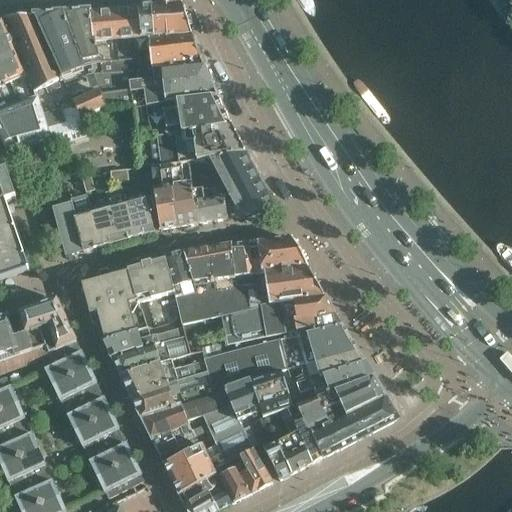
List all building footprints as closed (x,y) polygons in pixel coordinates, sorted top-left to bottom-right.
[(182,7),(152,10),(153,26),(155,40),(166,39),(166,40),(192,37),(192,36),(182,7)] [(152,10),(138,11),(141,41),(148,40),(155,40),(153,26),(152,10)] [(92,15),(90,15),(93,43),(96,42),(101,61),(102,75),(138,72),(136,51),(134,42),(141,41),(138,11),(92,15)] [(89,15),(63,17),(82,72),(89,88),(97,85),(93,76),(102,75),(101,61),(96,42),(93,43),(90,15),(89,15)] [(63,17),(32,19),(35,19),(63,80),(73,103),(74,103),(99,92),(97,85),(89,88),(90,92),(77,98),(68,78),(82,72),(63,17)] [(32,19),(4,22),(34,95),(36,94),(44,117),(74,108),(63,80),(35,19),(32,19)] [(0,138),(7,152),(53,140),(55,147),(88,137),(74,108),(44,117),(36,94),(34,95),(4,22),(0,21),(0,138)] [(166,39),(155,40),(148,40),(141,41),(134,42),(136,51),(149,50),(153,70),(161,69),(202,63),(192,37),(166,40),(166,39)] [(202,63),(161,69),(153,70),(154,80),(140,82),(138,72),(102,75),(93,76),(97,85),(99,92),(105,108),(134,106),(143,106),(144,110),(149,109),(148,105),(161,103),(165,103),(176,102),(218,98),(202,63)] [(99,92),(74,103),(73,103),(81,120),(105,109),(105,108),(99,92)] [(176,102),(165,103),(161,103),(166,135),(181,133),(181,134),(192,132),(231,125),(218,98),(176,102)] [(231,125),(192,132),(181,134),(179,134),(149,139),(153,166),(183,163),(197,161),(197,162),(209,160),(245,154),(233,129),(231,125)] [(245,154),(209,160),(224,187),(259,181),(245,154)] [(171,165),(173,187),(175,209),(170,210),(173,230),(197,225),(194,203),(193,192),(192,184),(185,185),(183,164),(171,165)] [(152,167),(153,190),(154,192),(159,228),(160,228),(161,232),(173,230),(170,210),(175,209),(173,187),(171,165),(152,167)] [(0,282),(29,273),(24,258),(6,203),(16,200),(6,171),(0,173),(0,282)] [(127,171),(119,172),(120,184),(129,183),(127,171)] [(119,172),(111,173),(112,185),(120,184),(119,172)] [(91,179),(83,181),(86,193),(94,191),(91,179)] [(259,181),(224,187),(236,209),(234,210),(238,218),(276,212),(259,181)] [(56,189),(48,191),(51,203),(59,201),(56,189)] [(193,192),(194,203),(197,225),(227,220),(224,197),(204,201),(202,191),(193,192)] [(144,195),(126,200),(137,238),(144,236),(154,233),(161,232),(160,228),(159,228),(154,192),(144,195)] [(126,200),(108,205),(119,243),(137,238),(126,200)] [(72,204),(65,206),(53,209),(66,258),(83,253),(82,248),(73,215),(75,214),(72,204)] [(108,205),(91,210),(101,248),(119,243),(108,205)] [(91,210),(75,214),(73,215),(82,248),(83,253),(94,250),(101,248),(91,210)] [(292,239),(257,243),(249,244),(255,276),(264,275),(308,269),(292,239)] [(249,244),(231,246),(235,278),(255,276),(249,244)] [(206,278),(207,282),(211,282),(211,283),(235,280),(235,278),(231,246),(210,250),(216,275),(206,278)] [(182,255),(193,282),(193,284),(207,282),(206,278),(216,275),(210,250),(184,254),(182,255)] [(182,255),(166,258),(172,289),(193,282),(182,255)] [(166,258),(128,269),(137,302),(173,293),(172,289),(166,258)] [(128,269),(80,281),(90,315),(103,341),(136,332),(129,304),(137,302),(128,269)] [(264,275),(255,276),(235,278),(235,280),(211,283),(208,284),(210,291),(176,299),(182,325),(220,316),(221,316),(260,308),(261,307),(293,302),(324,297),(308,269),(264,275)] [(361,291),(338,304),(366,354),(389,341),(361,291)] [(260,309),(221,316),(224,338),(227,350),(266,340),(266,338),(324,326),(325,331),(342,327),(324,297),(261,307),(260,309)] [(26,311),(7,317),(14,338),(40,329),(40,330),(39,330),(45,346),(48,353),(58,349),(60,348),(60,349),(75,342),(76,341),(72,332),(57,300),(26,310),(26,311)] [(14,338),(7,317),(0,319),(0,361),(45,346),(39,330),(40,330),(40,329),(14,338)] [(281,340),(205,360),(203,361),(214,394),(224,391),(224,390),(240,385),(282,374),(287,371),(315,364),(357,352),(342,327),(325,331),(306,335),(281,340)] [(138,332),(136,332),(103,341),(112,359),(136,351),(136,352),(143,350),(143,348),(154,345),(159,344),(156,337),(150,338),(150,337),(148,330),(138,332)] [(136,351),(112,359),(121,376),(160,364),(172,360),(191,355),(186,338),(154,346),(154,345),(143,348),(143,350),(136,352),(136,351)] [(43,364),(46,369),(45,370),(52,386),(90,368),(82,353),(76,342),(60,350),(49,355),(51,360),(43,364)] [(0,376),(50,358),(48,353),(45,346),(0,361),(0,376)] [(357,352),(315,364),(320,379),(323,378),(322,376),(364,363),(357,352)] [(160,364),(121,376),(131,397),(167,385),(206,373),(203,362),(194,365),(175,370),(172,360),(160,364)] [(322,376),(323,378),(325,385),(312,389),(316,399),(334,392),(373,379),(364,363),(322,376)] [(97,384),(90,368),(52,386),(64,409),(100,392),(96,385),(97,384)] [(167,385),(131,397),(141,418),(175,407),(175,406),(171,396),(210,384),(206,373),(167,385)] [(240,385),(224,390),(224,391),(231,407),(238,421),(261,412),(262,418),(293,408),(282,374),(240,385)] [(0,380),(0,412),(19,404),(11,387),(10,387),(6,378),(0,380)] [(373,379),(334,392),(316,399),(322,412),(340,404),(345,417),(384,398),(373,379)] [(194,401),(181,404),(187,422),(203,417),(204,417),(231,407),(224,391),(214,394),(208,395),(194,401)] [(100,392),(64,409),(75,432),(112,414),(105,399),(103,400),(100,392)] [(396,417),(384,398),(345,417),(358,441),(394,422),(396,417)] [(294,423),(303,420),(306,427),(310,434),(328,425),(322,412),(316,399),(297,407),(288,411),(294,423)] [(19,404),(0,412),(0,439),(28,428),(24,420),(26,420),(19,404)] [(175,407),(141,418),(152,440),(179,429),(188,425),(187,422),(181,404),(175,406),(175,407)] [(204,417),(203,417),(206,425),(192,432),(195,437),(209,432),(221,457),(211,460),(216,471),(232,463),(231,461),(251,450),(238,421),(231,407),(204,417)] [(120,430),(112,414),(75,432),(86,455),(122,438),(119,431),(120,430)] [(358,441),(345,417),(336,421),(328,425),(341,450),(358,441)] [(262,418),(254,426),(264,449),(269,447),(277,444),(277,445),(278,444),(266,418),(263,419),(262,418)] [(278,444),(277,445),(291,475),(313,464),(298,434),(297,431),(291,418),(282,422),(288,434),(291,432),(293,436),(291,437),(278,444)] [(328,425),(310,434),(322,459),(341,450),(328,425)] [(193,437),(188,427),(182,431),(187,440),(193,437)] [(297,431),(298,434),(313,464),(322,459),(310,434),(306,427),(297,431)] [(28,428),(0,439),(0,464),(1,466),(39,450),(32,434),(31,434),(28,428)] [(179,429),(152,440),(153,442),(161,457),(164,456),(163,453),(178,448),(186,443),(179,429)] [(122,438),(86,455),(97,477),(134,460),(127,445),(126,445),(122,438)] [(212,442),(205,445),(211,458),(217,454),(212,442)] [(291,475),(277,445),(277,444),(269,447),(275,459),(269,461),(280,482),(291,475)] [(203,445),(168,463),(169,464),(165,466),(172,480),(210,461),(203,445)] [(46,466),(39,450),(1,466),(8,483),(9,482),(13,490),(48,475),(45,467),(46,466)] [(246,472),(240,475),(240,476),(252,496),(257,493),(257,492),(271,485),(255,457),(252,451),(240,458),(246,472)] [(142,476),(134,460),(97,477),(108,500),(144,483),(141,476),(142,476)] [(210,461),(172,480),(179,496),(217,476),(215,473),(210,461)] [(217,476),(179,496),(184,505),(208,492),(209,493),(213,491),(212,489),(221,485),(223,484),(219,477),(231,471),(229,466),(215,473),(217,476)] [(223,484),(232,500),(235,504),(252,496),(240,476),(240,475),(236,469),(231,471),(219,477),(223,484)] [(48,475),(13,490),(16,497),(15,498),(21,511),(27,511),(60,497),(53,481),(51,481),(48,475)] [(212,489),(213,491),(209,493),(218,511),(219,511),(232,506),(230,503),(221,485),(212,489)] [(208,492),(184,505),(185,507),(185,508),(186,511),(218,511),(209,493),(208,492)] [(66,511),(60,497),(27,511),(66,511)] [(122,511),(120,508),(119,508),(116,502),(105,508),(107,511),(122,511)]
